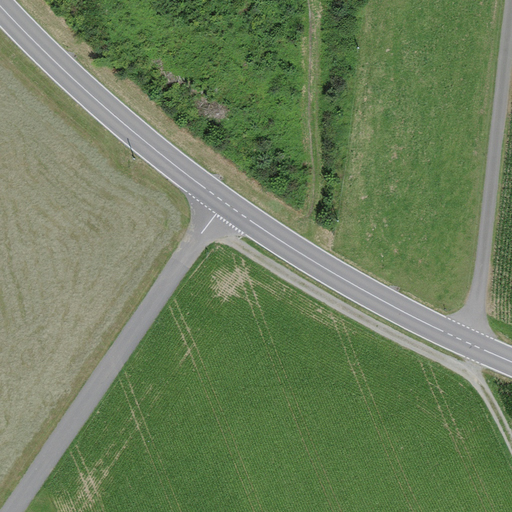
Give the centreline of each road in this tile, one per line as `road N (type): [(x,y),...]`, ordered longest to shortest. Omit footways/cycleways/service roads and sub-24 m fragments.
road 1 (unclassified): [(12,511),(225,202)]
road 2 (track): [(472,375),(209,226)]
road 3 (tertiary): [(0,5),(92,96),(225,202)]
road 4 (unclassified): [(511,56),(473,345)]
road 5 (tertiary): [(225,202),(378,298),(473,345)]
